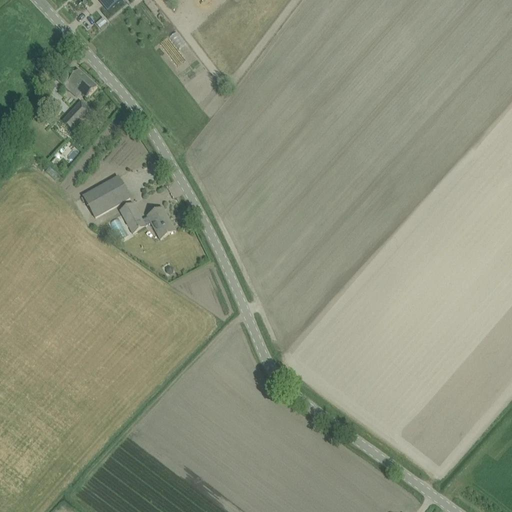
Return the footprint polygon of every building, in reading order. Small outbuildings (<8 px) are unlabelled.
[(104,8),(108,13),(124,0),(123,0),(103,0),(108,5),(104,8)] [(343,0),(284,82),(295,90),(359,0),(343,0)] [(392,0),(317,103),(327,111),(408,0),(392,0)] [(451,38),(358,147),(379,165),(511,7),(511,0),(488,0),(454,40),(451,38)] [(100,15),(95,20),(104,28),(109,23),(100,15)] [(482,84),(511,48),(511,28),(473,76),(482,84)] [(169,40),(172,50),(181,47),(178,37),(169,40)] [(282,44),(269,64),(276,68),(289,49),(282,44)] [(78,72),(69,83),(88,100),(97,89),(78,72)] [(93,114),(81,103),(63,123),(75,134),(93,114)] [(451,116),(443,108),(422,130),(430,138),(451,116)] [(255,229),(326,123),(323,120),(318,117),(276,179),(270,184),(255,207),(251,214),(236,226),(231,233),(239,242),(255,229)] [(251,260),(351,147),(341,139),(241,251),(251,260)] [(261,282),(366,163),(357,155),(251,273),(261,282)] [(368,165),(257,288),(266,296),(377,174),(368,165)] [(130,200),(118,179),(83,198),(95,220),(130,200)] [(409,202),(402,206),(406,214),(414,210),(409,202)] [(142,222),(133,205),(120,213),(133,237),(146,229),(151,226),(160,242),(176,233),(170,222),(168,223),(161,210),(147,218),(148,219),(142,222)] [(120,242),(130,239),(123,222),(114,225),(120,242)] [(305,319),(278,340),(284,348),(311,327),(305,319)] [(178,394),(264,448),(271,438),(185,384),(178,394)] [(129,444),(176,475),(180,469),(133,438),(129,444)] [(300,480),(348,511),(366,511),(352,502),(348,508),(341,503),(342,502),(331,495),(334,489),(330,486),(328,490),(323,487),(322,487),(316,483),(319,478),(307,470),(305,473),(300,480)] [(370,496),(362,505),(371,511),(384,511),(386,510),(370,496)]
